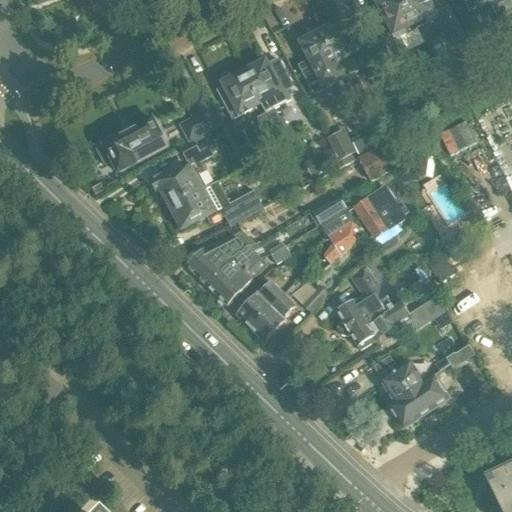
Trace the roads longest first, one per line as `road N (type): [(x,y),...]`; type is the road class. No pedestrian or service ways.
road 1 (secondary): [(380,511),(0,141)]
road 2 (residential): [(10,61),(84,80),(245,0)]
road 3 (residential): [(174,511),(0,344)]
